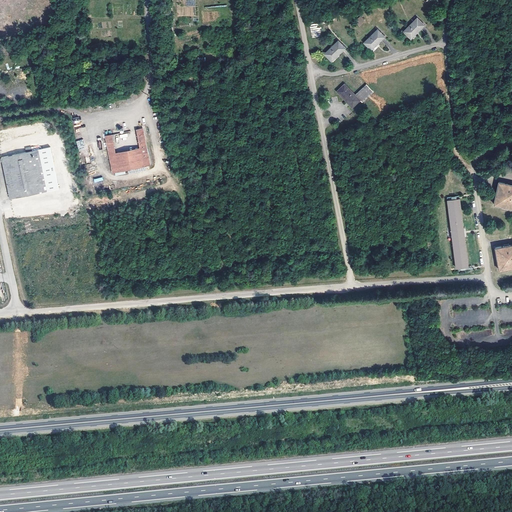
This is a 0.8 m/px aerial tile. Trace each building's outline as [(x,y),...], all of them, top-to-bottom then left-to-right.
[(354,21),(359,27),(365,21),(360,16),(354,21)] [(417,18),(404,31),(410,38),(424,25),(417,18)] [(377,29),(364,42),(371,49),(384,36),(377,29)] [(338,40),(324,53),(331,60),(344,47),(338,40)] [(344,83),(336,90),(352,108),(361,100),(356,95),(344,83)] [(367,85),(356,95),(361,100),(364,103),(374,93),(367,85)] [(115,152),(111,133),(104,135),(112,172),(150,165),(142,127),(135,128),(139,147),(115,152)] [(76,142),(78,149),(85,146),(82,139),(76,142)] [(25,151),(1,157),(8,192),(10,198),(46,191),(59,188),(50,146),(37,149),(32,150),(31,145),(25,146),(25,151)] [(511,183),(502,181),(496,202),(511,206),(511,183)] [(447,200),(456,267),(468,265),(460,199),(447,200)] [(511,243),(495,247),(499,269),(511,266),(511,243)]
